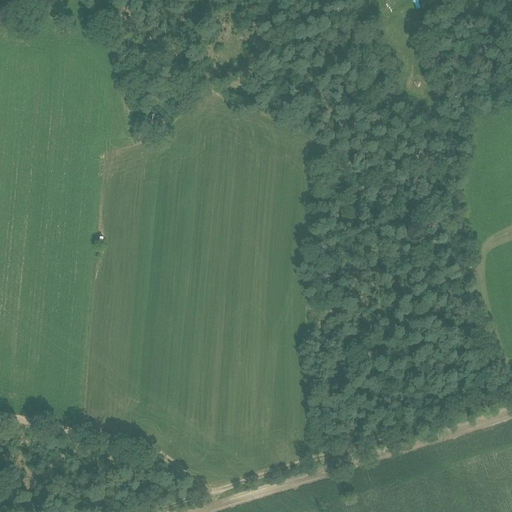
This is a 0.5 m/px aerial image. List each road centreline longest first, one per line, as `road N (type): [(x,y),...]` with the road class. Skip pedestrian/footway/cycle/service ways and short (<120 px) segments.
road 1 (track): [(511,394),(199,496)]
road 2 (track): [(0,416),(146,448),(212,491)]
